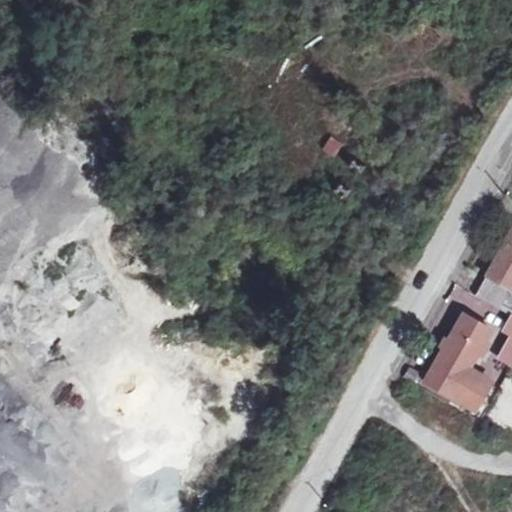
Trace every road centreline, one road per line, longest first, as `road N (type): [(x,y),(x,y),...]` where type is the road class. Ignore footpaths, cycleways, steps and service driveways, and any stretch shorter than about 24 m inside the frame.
road 1 (unclassified): [(511,132),(295,511)]
road 2 (track): [(511,470),(445,454),(363,392)]
